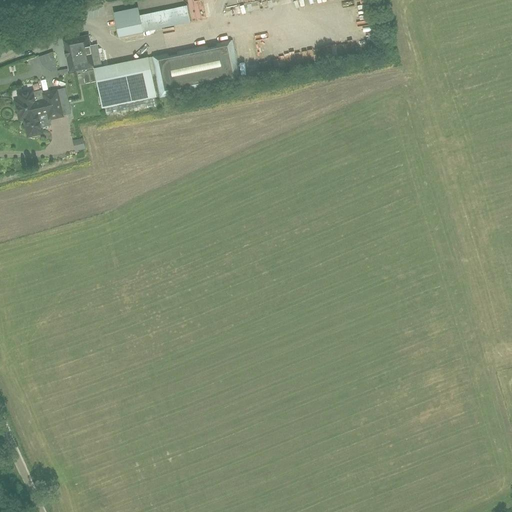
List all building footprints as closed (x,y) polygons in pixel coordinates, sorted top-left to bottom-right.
[(119,38),(190,23),(185,0),(179,0),(114,14),(119,38)] [(94,67),(87,37),(64,42),(70,72),(94,67)] [(358,48),(370,46),(369,39),(356,41),(358,48)] [(153,57),(161,97),(239,81),(231,41),(153,57)] [(347,44),(335,46),(338,58),(350,55),(347,44)] [(148,58),(94,69),(102,109),(156,98),(148,58)] [(272,60),(261,63),(263,71),(274,68),(272,60)] [(43,134),(39,117),(47,115),(48,120),(63,117),(57,91),(42,94),(44,100),(35,102),(33,91),(13,95),(19,121),(24,120),(28,137),(43,134)]
